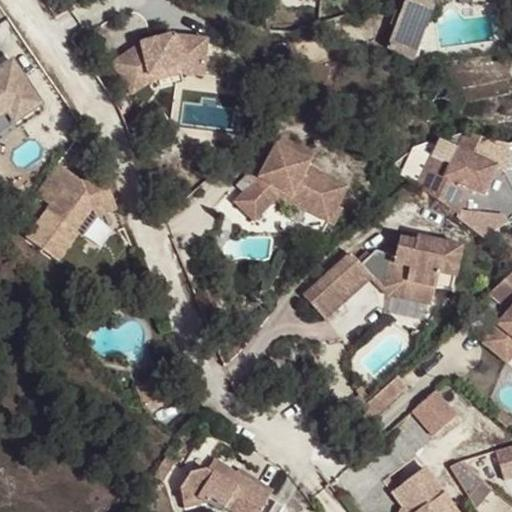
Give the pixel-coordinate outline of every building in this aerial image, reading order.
[(433,8),(428,0),(406,0),(386,51),(412,61),(433,8)] [(207,39),(172,37),(140,45),(111,64),(132,96),(149,84),(148,77),(180,68),(182,75),(204,77),(207,39)] [(0,68),(0,72),(2,75),(15,67),(11,61),(0,68)] [(0,117),(7,112),(10,117),(37,99),(15,67),(2,75),(0,72),(0,117)] [(180,68),(148,77),(149,84),(182,75),(180,68)] [(10,117),(14,123),(41,105),(37,99),(10,117)] [(436,142),(415,186),(455,213),(467,189),(480,195),(494,166),(484,161),(494,141),(464,134),(436,142)] [(242,194),(233,203),(253,222),(275,198),(305,215),(324,226),(334,208),(344,192),(305,168),(311,156),(278,139),(257,179),(250,172),(240,182),(247,189),(242,194)] [(94,157),(89,146),(82,150),(86,161),(94,157)] [(101,173),(81,182),(58,165),(35,195),(51,206),(26,239),(57,262),(77,234),(75,232),(92,210),(112,201),(101,173)] [(242,194),(247,189),(240,182),(235,187),(242,194)] [(112,201),(92,210),(95,218),(110,212),(116,210),(112,201)] [(338,211),(334,208),(324,226),(328,228),(338,211)] [(124,229),(116,210),(110,212),(118,232),(124,229)] [(118,232),(110,212),(88,222),(96,241),(118,232)] [(318,234),(324,226),(305,215),(294,233),(318,234)] [(415,243),(400,240),(400,241),(399,241),(398,242),(395,256),(376,252),(360,266),(350,255),(304,297),(325,320),(372,279),(388,296),(430,306),(434,289),(450,293),(460,249),(416,238),(415,243)] [(511,274),(489,294),(503,306),(510,311),(503,319),(491,333),(511,351),(511,274)] [(503,319),(510,311),(503,306),(496,313),(503,319)] [(507,363),(511,357),(511,351),(491,333),(482,343),(507,363)] [(407,388),(397,376),(360,410),(370,422),(407,388)] [(168,402),(159,380),(144,386),(149,400),(143,403),(146,411),(168,402)] [(149,400),(144,386),(137,389),(143,403),(149,400)] [(455,415),(434,392),(411,413),(433,436),(455,415)] [(511,478),(511,446),(495,451),(504,481),(511,478)] [(155,476),(164,482),(175,463),(165,458),(155,476)] [(259,511),(269,496),(214,461),(207,472),(204,471),(189,474),(180,489),(183,502),(196,499),(205,505),(208,498),(229,511),(259,511)] [(491,488),(459,462),(449,468),(476,509),(491,488)] [(453,511),(456,510),(420,464),(387,489),(399,505),(404,511),(453,511)] [(272,492),(239,470),(236,475),(269,496),(272,492)] [(205,505),(196,499),(183,502),(184,509),(205,505)]
